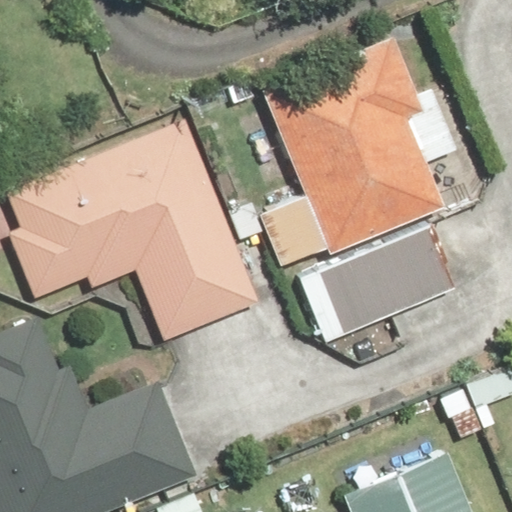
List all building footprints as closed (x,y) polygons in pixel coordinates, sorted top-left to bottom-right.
[(398,36),(268,85),(308,192),(262,210),(281,260),(481,185),(443,85),(420,94),(398,36)] [(0,198),(38,305),(134,252),(162,333),(255,282),(188,92),(0,196),(0,198)] [(437,221),(303,270),(326,334),(460,285),(437,221)] [(54,313),(0,342),(0,511),(105,511),(149,489),(54,313)] [(511,363),(440,394),(459,440),(495,425),(489,409),(511,399),(511,363)] [(358,511),(472,511),(448,448),(349,485),(358,511)] [(207,511),(200,488),(154,502),(157,511),(207,511)]
